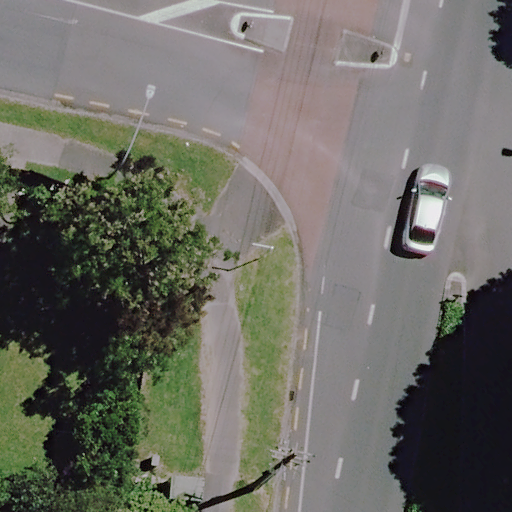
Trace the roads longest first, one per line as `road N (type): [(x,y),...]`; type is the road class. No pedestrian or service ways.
road 1 (residential): [(511,82),(121,0)]
road 2 (secondary): [(439,511),(511,135)]
